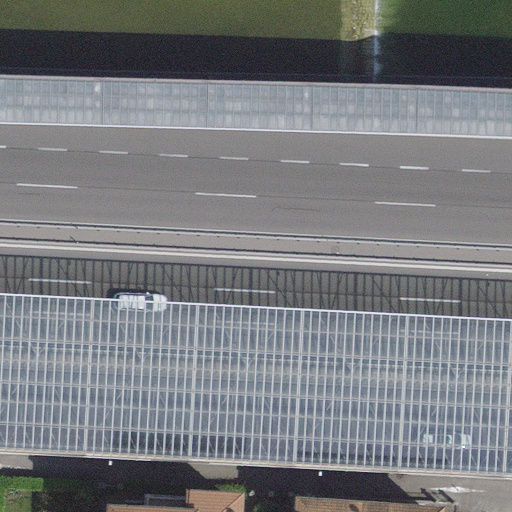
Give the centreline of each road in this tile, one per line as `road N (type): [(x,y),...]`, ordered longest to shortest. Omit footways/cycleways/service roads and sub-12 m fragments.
road 1 (motorway): [(511,209),(0,182)]
road 2 (primary): [(0,402),(511,428)]
road 3 (motorway): [(0,296),(511,322)]
road 4 (residential): [(0,470),(511,494)]
